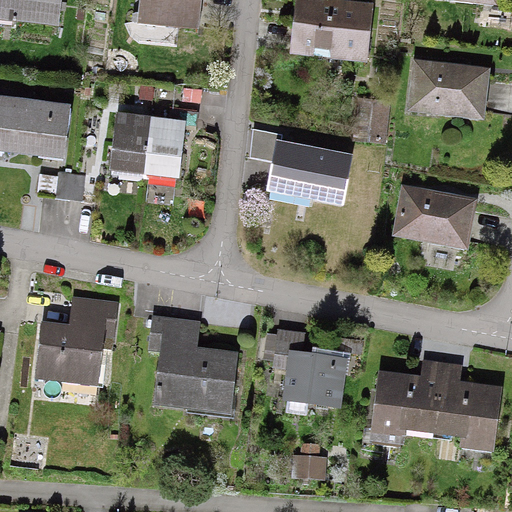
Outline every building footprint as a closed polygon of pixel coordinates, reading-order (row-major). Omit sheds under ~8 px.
[(57,0),(0,0),(0,24),(53,31),(57,0)] [(199,0),(138,0),(134,33),(195,40),(199,0)] [(372,9),(307,0),(294,0),(286,57),(364,67),(372,9)] [(493,0),(419,0),(419,4),(492,13),(493,0)] [(488,76),(412,65),(404,117),(480,127),(488,76)] [(202,92),(186,89),(185,101),(200,103),(202,92)] [(67,110),(0,102),(0,160),(61,167),(67,110)] [(390,104),(381,103),(379,114),(388,115),(390,104)] [(146,169),(152,122),(116,118),(110,165),(146,169)] [(152,122),(146,169),(177,173),(182,125),(152,122)] [(349,160),(278,145),(267,199),(338,214),(349,160)] [(59,173),(55,198),(69,200),(72,175),(59,173)] [(85,176),(72,175),(69,200),(82,202),(85,176)] [(474,208),(399,190),(388,239),(462,256),(474,208)] [(96,398),(110,310),(67,303),(64,327),(38,323),(28,387),(96,398)] [(194,325),(150,318),(140,385),(152,387),(149,410),(231,421),(239,359),(191,352),(194,325)] [(305,337),(271,331),(263,377),(284,380),(278,414),(336,424),(347,360),(303,352),(305,337)] [(434,433),(441,366),(425,364),(423,381),(373,376),(365,454),(400,457),(403,430),(434,433)] [(441,366),(434,433),(457,436),(454,462),(490,466),(498,394),(454,389),(456,367),(441,366)] [(320,453),(289,451),(288,484),(318,486),(320,453)]
